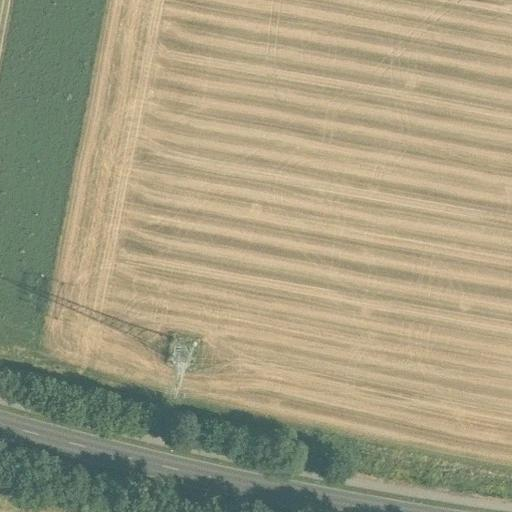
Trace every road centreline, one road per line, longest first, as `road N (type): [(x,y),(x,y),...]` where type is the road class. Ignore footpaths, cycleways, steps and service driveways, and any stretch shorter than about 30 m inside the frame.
road 1 (track): [(0,374),(189,420),(511,478)]
road 2 (secondary): [(380,511),(134,462),(0,425)]
